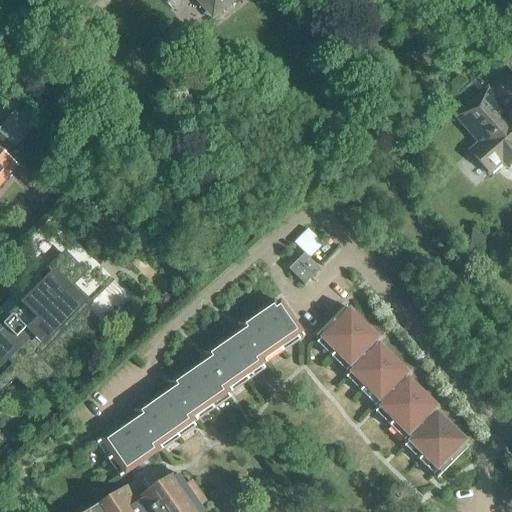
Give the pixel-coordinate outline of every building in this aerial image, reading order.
[(511,61),(502,63),(505,87),(511,85),(511,61)] [(511,114),(510,116),(487,90),(455,118),(478,144),(469,152),(488,173),(511,152),(511,114)] [(0,184),(16,166),(0,151),(0,184)] [(25,268),(12,254),(0,266),(0,276),(10,286),(25,268)] [(2,326),(0,327),(0,368),(20,349),(28,358),(20,368),(26,374),(17,386),(33,401),(104,330),(86,314),(66,333),(59,324),(83,300),(73,291),(88,275),(64,254),(47,273),(45,273),(39,279),(47,286),(26,305),(39,319),(24,334),(12,323),(5,329),(2,326)] [(288,271),(303,287),(320,271),(304,255),(288,271)] [(279,304),(275,307),(272,303),(238,327),(241,330),(204,356),(206,359),(169,384),(171,388),(134,414),(137,417),(96,445),(119,478),(160,451),(194,428),(192,425),(229,399),(227,396),(264,371),(261,366),(302,338),(279,304)] [(404,448),(436,480),(466,450),(463,446),(465,443),(433,412),(436,409),(403,377),(406,375),(374,343),(377,340),(345,308),(315,338),(318,342),(315,345),(347,376),(344,378),(377,410),(374,413),(406,445),(404,448)] [(191,483),(185,487),(176,474),(134,502),(127,492),(96,511),(200,511),(198,508),(205,504),(191,483)]
